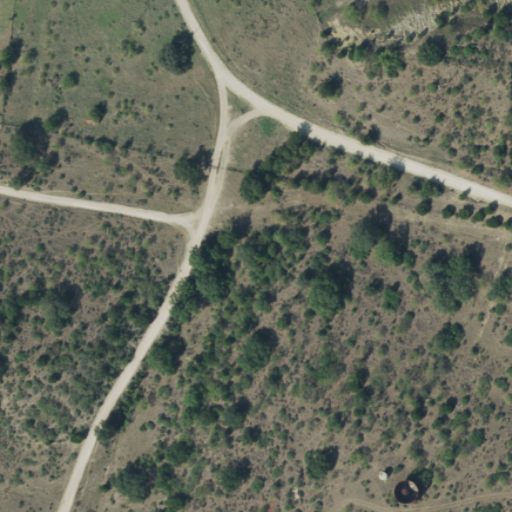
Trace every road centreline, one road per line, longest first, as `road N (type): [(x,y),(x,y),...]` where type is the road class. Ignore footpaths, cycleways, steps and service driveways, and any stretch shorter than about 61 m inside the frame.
road 1 (residential): [(511,230),(323,148),(268,138),(206,0)]
road 2 (residential): [(110,511),(268,138)]
road 3 (residential): [(0,213),(214,263)]
